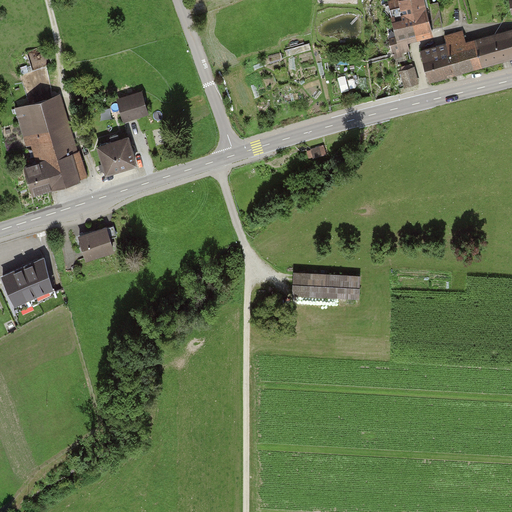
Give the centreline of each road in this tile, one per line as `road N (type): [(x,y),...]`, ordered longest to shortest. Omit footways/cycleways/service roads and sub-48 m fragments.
road 1 (track): [(246,511),(246,249),(217,161)]
road 2 (tertiary): [(511,80),(235,155)]
road 3 (tertiary): [(235,155),(0,230)]
road 4 (track): [(100,198),(45,0)]
road 5 (residential): [(235,155),(180,0)]
